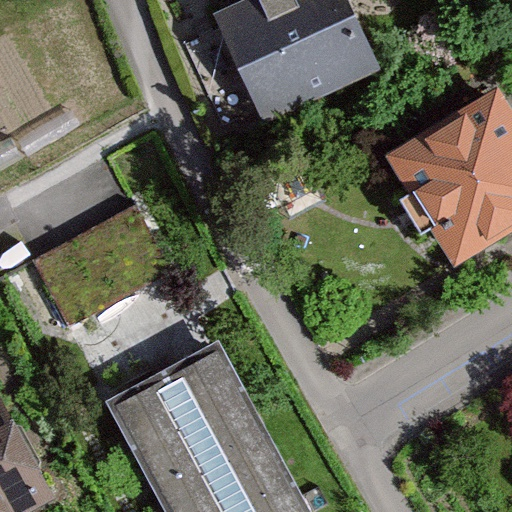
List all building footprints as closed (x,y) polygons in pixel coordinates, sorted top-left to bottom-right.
[(345,0),(275,0),(220,28),(273,132),(384,76),(345,0)] [(511,95),(401,164),(466,269),(511,240),(511,95)] [(129,215),(30,271),(68,336),(166,281),(129,215)] [(313,511),(224,346),(111,407),(168,511),(313,511)] [(0,511),(35,511),(55,503),(1,400),(0,400),(0,511)]
